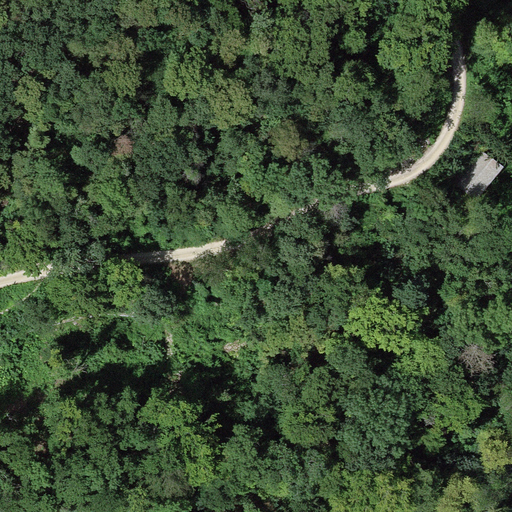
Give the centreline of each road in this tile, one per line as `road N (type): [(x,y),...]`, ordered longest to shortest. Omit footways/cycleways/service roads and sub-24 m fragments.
road 1 (track): [(432,0),(458,69),(455,117),(414,172),(338,194),(255,235),(58,269)]
road 2 (track): [(201,249),(0,207)]
